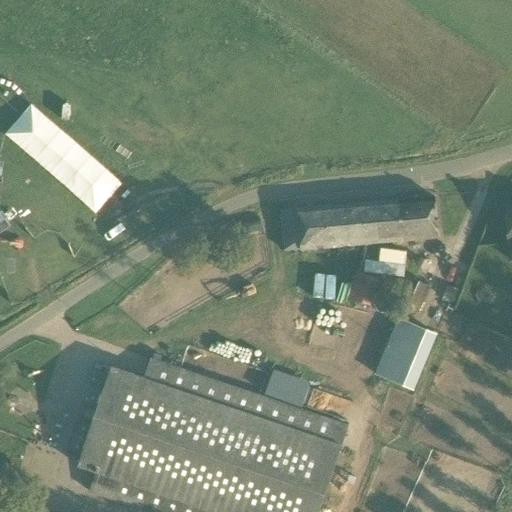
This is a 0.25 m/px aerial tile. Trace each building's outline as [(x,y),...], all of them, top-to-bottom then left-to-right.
[(438,237),(434,197),(297,209),(297,210),(280,212),(282,232),(284,250),(301,249),(301,250),(438,237)] [(379,248),(378,272),(407,273),(408,249),(379,248)] [(356,272),(348,299),(372,306),(380,280),(356,272)] [(408,277),(397,303),(418,312),(430,286),(408,277)] [(446,287),(443,298),(452,301),(456,290),(446,287)] [(414,391),(436,334),(396,319),(374,375),(414,391)] [(90,492),(149,511),(317,511),(347,425),(151,359),(145,379),(112,368),(79,466),(97,472),(90,492)]
